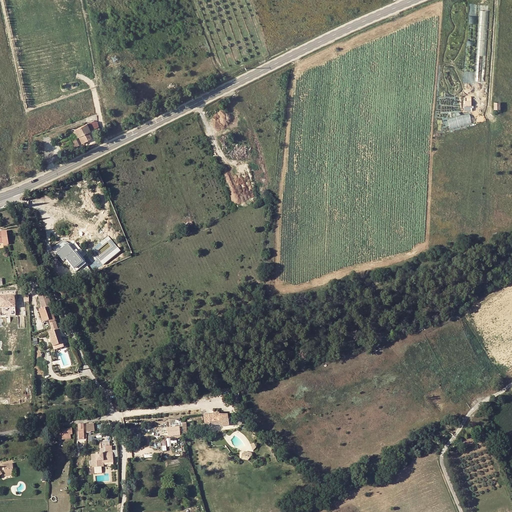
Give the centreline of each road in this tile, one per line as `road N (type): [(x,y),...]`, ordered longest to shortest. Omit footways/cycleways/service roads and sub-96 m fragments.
road 1 (tertiary): [(417,0),(12,193)]
road 2 (residential): [(12,193),(111,414)]
